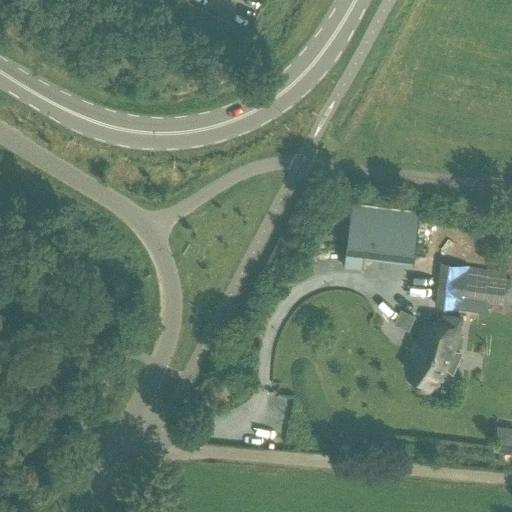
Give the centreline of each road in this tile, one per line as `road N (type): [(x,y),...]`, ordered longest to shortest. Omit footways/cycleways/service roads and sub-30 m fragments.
road 1 (secondary): [(0,75),(102,126),(160,137),(197,133),(251,112),(297,78),(353,0)]
road 2 (unclassified): [(0,132),(91,185),(146,231),(169,272),(170,336),(159,367)]
road 3 (unclassified): [(84,511),(159,367)]
